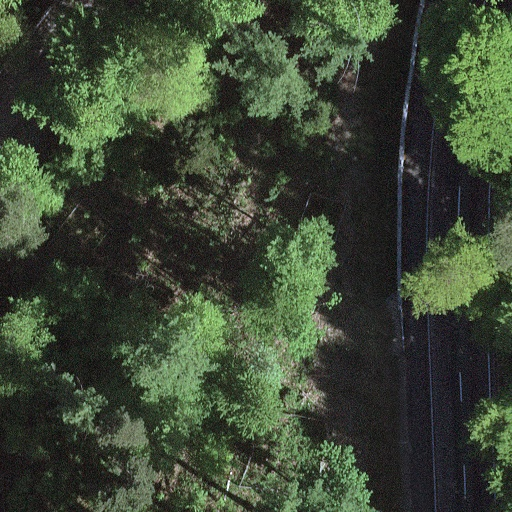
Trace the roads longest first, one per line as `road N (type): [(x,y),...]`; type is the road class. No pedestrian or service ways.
road 1 (tertiary): [(501,0),(482,129),(482,511)]
road 2 (tertiary): [(0,140),(111,0)]
